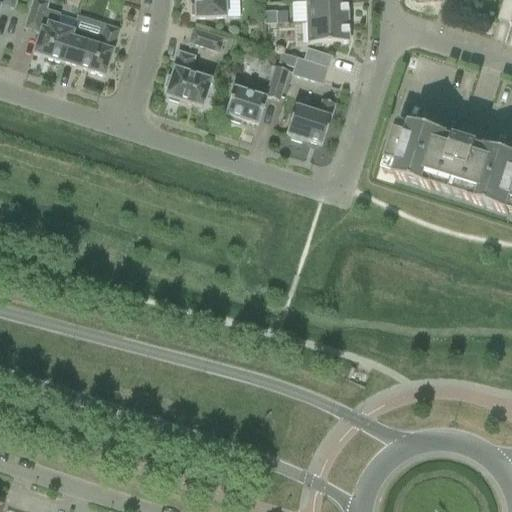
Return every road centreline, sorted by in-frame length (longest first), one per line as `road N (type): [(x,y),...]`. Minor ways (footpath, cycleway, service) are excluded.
road 1 (secondary): [(409,450),(274,386),(0,312)]
road 2 (secondary): [(0,377),(317,483),(357,511)]
road 3 (residential): [(345,187),(322,193),(126,131)]
road 4 (residential): [(345,187),(389,33)]
road 5 (residential): [(137,511),(0,466)]
road 6 (residential): [(126,131),(160,0)]
road 7 (residential): [(126,131),(0,91)]
road 8 (residential): [(511,63),(389,33)]
